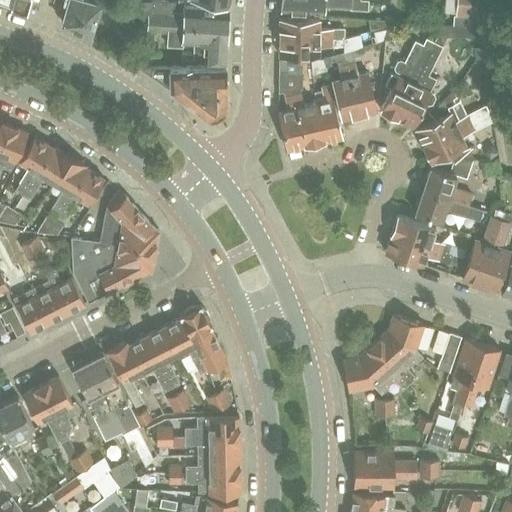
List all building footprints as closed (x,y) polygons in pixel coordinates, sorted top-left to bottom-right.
[(64,0),(68,1),(62,20),(76,27),(76,31),(83,34),(86,32),(90,34),(95,17),(108,21),(112,6),(100,3),(100,1),(97,0),(64,0)] [(227,25),(227,8),(184,5),(183,13),(170,13),(170,6),(175,6),(176,1),(166,0),(117,0),(116,0),(115,5),(117,7),(117,12),(129,13),(132,14),(132,19),(141,20),(147,20),(227,25)] [(282,0),(282,8),(324,11),(324,1),(351,2),(350,7),(367,8),(367,0),(282,0)] [(477,12),(475,0),(456,0),(456,14),(453,14),(452,25),(478,26),(477,12)] [(280,18),(280,35),(344,36),(344,27),(319,27),(319,18),(280,18)] [(370,29),(387,25),(385,18),(367,18),(370,29)] [(226,44),(227,25),(147,20),(147,30),(167,32),(166,44),(181,45),(181,40),(209,42),(207,58),(224,60),(226,44)] [(385,28),(373,30),(376,41),(383,40),(385,28)] [(344,36),(280,35),(279,54),(318,54),(319,44),(344,45),(344,36)] [(400,68),(396,76),(391,74),(386,85),(391,87),(380,109),(396,116),(434,41),(425,37),(421,44),(413,40),(405,58),(401,56),(399,57),(395,64),(396,67),(400,68)] [(434,41),(396,116),(412,124),(423,101),(427,103),(432,103),(436,95),(433,91),(429,89),(435,77),(429,74),(444,46),(434,41)] [(344,50),(345,56),(358,112),(375,108),(366,70),(358,73),(353,55),(360,53),(359,46),(344,50)] [(358,112),(345,56),(344,50),(323,56),(325,66),(332,65),(331,60),(336,59),(341,77),(332,79),(341,116),(358,112)] [(326,70),(325,66),(323,56),(311,59),(313,73),(326,70)] [(279,58),(279,73),(291,73),(290,88),(304,144),(323,140),(314,101),(302,103),(299,86),(301,86),(302,73),(303,58),(279,58)] [(226,64),(141,66),(164,81),(187,100),(203,112),(214,115),(222,111),(226,106),(227,98),(226,64)] [(286,107),(278,109),(287,148),(304,144),(290,88),(291,73),(279,73),(278,90),(278,103),(285,101),(286,107)] [(314,101),(323,140),(342,135),(329,84),(320,86),(320,88),(313,90),(314,101)] [(423,143),(491,112),(492,111),(491,103),(467,113),(460,98),(447,104),(450,111),(415,127),(423,143)] [(493,121),(491,112),(423,143),(430,160),(466,143),(462,134),(474,129),(493,121)] [(0,147),(10,124),(0,120),(0,147)] [(0,170),(2,165),(10,169),(15,160),(27,131),(10,124),(0,147),(0,170)] [(15,189),(23,194),(51,146),(34,135),(19,160),(29,166),(15,189)] [(44,176),(53,181),(69,155),(52,144),(51,146),(23,194),(30,198),(44,176)] [(453,160),(472,159),(473,156),(468,146),(451,154),(453,160)] [(56,215),(58,212),(86,166),(87,165),(69,155),(53,181),(63,188),(49,210),(56,215)] [(448,196),(483,208),(489,210),(491,204),(469,197),(471,191),(452,184),(455,174),(466,177),(472,159),(453,160),(449,172),(429,165),(422,188),(448,196)] [(86,166),(58,212),(56,215),(64,219),(78,197),(88,203),(104,177),(86,166)] [(111,208),(125,195),(120,190),(117,188),(106,204),(107,205),(111,208)] [(483,208),(448,196),(422,188),(414,211),(440,219),(444,208),(452,210),(453,208),(480,217),(483,208)] [(158,231),(158,228),(154,228),(125,195),(111,208),(122,220),(118,242),(155,248),(156,242),(158,231)] [(0,219),(6,220),(14,208),(0,199),(0,219)] [(14,208),(6,220),(15,222),(21,212),(14,208)] [(462,276),(479,282),(503,211),(495,208),(492,214),(490,213),(481,239),(475,237),(462,276)] [(503,211),(479,282),(495,287),(508,249),(503,247),(511,221),(509,220),(511,213),(503,211)] [(36,231),(47,231),(54,218),(46,213),(36,231)] [(397,213),(391,232),(451,253),(463,257),(471,233),(460,229),(456,240),(452,239),(450,243),(431,237),(434,226),(397,213)] [(63,224),(54,218),(47,231),(57,232),(63,224)] [(385,250),(423,263),(425,253),(449,261),(451,253),(391,232),(385,250)] [(155,248),(118,242),(73,233),(73,269),(89,300),(106,291),(106,290),(147,268),(151,269),(155,248)] [(28,239),(36,253),(45,248),(37,234),(28,239)] [(27,258),(36,253),(28,239),(19,244),(27,258)] [(511,293),(511,260),(509,260),(500,289),(511,293)] [(48,271),(51,277),(68,311),(84,303),(71,276),(61,281),(55,268),(48,271)] [(68,311),(51,277),(34,285),(52,319),(68,311)] [(0,291),(8,287),(4,278),(0,280),(0,291)] [(30,330),(52,319),(34,285),(13,296),(30,330)] [(202,305),(201,303),(196,305),(191,306),(185,309),(183,313),(182,314),(179,313),(205,363),(207,367),(215,363),(219,378),(230,375),(225,356),(210,326),(212,325),(211,323),(209,316),(206,309),(202,305)] [(0,312),(5,322),(9,320),(18,316),(12,305),(0,310),(0,312)] [(388,328),(416,361),(422,355),(415,346),(423,322),(393,312),(388,328)] [(205,363),(179,313),(178,314),(179,316),(162,325),(176,351),(186,346),(197,366),(199,371),(207,367),(205,363)] [(18,316),(9,320),(16,334),(25,330),(18,316)] [(176,351),(162,325),(145,334),(169,381),(171,385),(179,382),(166,356),(176,351)] [(388,328),(372,341),(409,382),(415,376),(414,375),(422,368),(416,361),(388,328)] [(461,335),(450,331),(438,368),(449,371),(461,335)] [(169,381),(145,334),(127,343),(141,370),(151,365),(161,385),(163,389),(171,385),(169,381)] [(462,402),(482,342),(465,336),(453,374),(461,377),(454,399),(462,402)] [(131,376),(141,370),(127,343),(126,340),(107,350),(133,400),(135,404),(143,400),(131,376)] [(380,377),(388,387),(395,380),(403,388),(409,382),(372,341),(358,354),(380,377)] [(482,342),(462,402),(470,405),(478,383),(486,386),(499,348),(482,342)] [(511,352),(505,350),(497,373),(511,377),(511,387),(504,412),(509,414),(506,422),(511,423),(511,352)] [(102,351),(73,366),(97,415),(110,408),(131,449),(136,447),(145,464),(153,458),(136,425),(139,424),(102,351)] [(381,392),(388,387),(380,377),(358,354),(342,357),(348,388),(373,385),(381,392)] [(58,374),(42,382),(65,430),(72,426),(67,416),(77,411),(58,374)] [(68,436),(65,430),(42,382),(22,392),(36,420),(46,414),(59,441),(68,436)] [(184,386),(175,391),(183,406),(192,401),(184,386)] [(224,387),(215,391),(221,406),(230,402),(224,387)] [(174,411),(183,406),(175,391),(166,396),(174,411)] [(212,410),(221,406),(215,391),(206,395),(212,410)] [(0,478),(8,490),(11,493),(31,479),(11,438),(34,427),(17,394),(0,402),(0,478)] [(374,397),(374,414),(384,414),(384,397),(374,397)] [(384,397),(384,414),(394,414),(394,397),(384,397)] [(457,419),(462,406),(454,403),(449,416),(457,419)] [(147,407),(134,413),(140,423),(152,417),(147,407)] [(238,433),(238,414),(196,415),(196,426),(184,426),(184,434),(238,433)] [(415,426),(428,431),(432,420),(419,415),(415,426)] [(451,427),(435,422),(429,439),(445,445),(451,427)] [(155,425),(155,435),(173,435),(173,425),(155,425)] [(468,435),(455,431),(451,442),(465,447),(468,435)] [(198,453),(208,453),(239,453),(238,433),(184,434),(184,443),(197,443),(198,453)] [(46,454),(52,452),(44,435),(36,439),(43,453),(45,452),(46,454)] [(173,445),(173,435),(155,435),(156,445),(173,445)] [(69,457),(77,471),(94,461),(86,447),(69,457)] [(353,449),(353,467),(417,468),(417,459),(393,459),(393,449),(353,449)] [(185,464),(185,473),(239,472),(239,453),(208,453),(198,453),(198,464),(185,464)] [(93,479),(107,469),(110,467),(103,455),(76,474),(84,485),(93,479)] [(110,467),(119,485),(138,475),(128,457),(110,467)] [(419,466),(439,466),(440,458),(419,457),(419,466)] [(168,462),(168,472),(181,472),(181,462),(168,462)] [(439,474),(439,466),(419,466),(419,474),(439,474)] [(417,476),(417,468),(353,467),(353,484),(393,485),(393,476),(417,476)] [(181,472),(168,472),(155,472),(155,480),(168,479),(168,483),(181,483),(181,472)] [(239,492),(239,472),(185,473),(185,481),(198,481),(198,492),(239,492)] [(72,477),(52,490),(60,502),(79,488),(72,477)] [(8,490),(2,494),(0,495),(0,511),(20,511),(23,510),(11,493),(8,490)] [(353,490),(350,509),(371,511),(404,511),(405,508),(393,506),(395,496),(353,490)] [(180,509),(195,511),(234,511),(237,501),(196,493),(194,503),(182,500),(180,509)] [(467,511),(472,496),(463,493),(458,509),(467,511)] [(477,511),(482,499),(472,496),(467,511),(468,511),(477,511)] [(161,497),(160,505),(176,508),(177,500),(161,497)] [(500,511),(510,511),(511,508),(511,498),(506,497),(500,511)] [(130,511),(122,500),(106,511),(130,511)]
